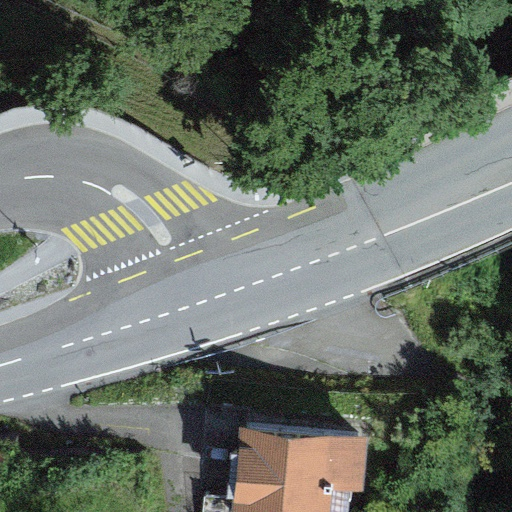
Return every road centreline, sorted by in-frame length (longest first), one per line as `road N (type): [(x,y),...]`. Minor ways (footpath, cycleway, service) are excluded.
road 1 (secondary): [(511,183),(188,309)]
road 2 (tertiary): [(0,189),(36,178),(83,181),(118,198),(141,213),(188,309)]
road 3 (secondary): [(188,309),(0,367)]
